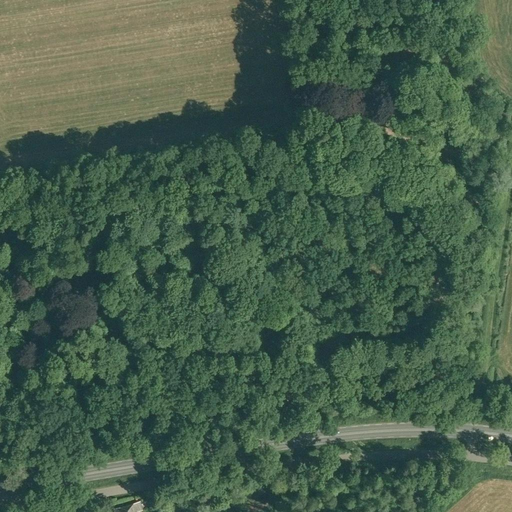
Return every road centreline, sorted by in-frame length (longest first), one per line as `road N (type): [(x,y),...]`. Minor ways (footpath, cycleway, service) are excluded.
road 1 (primary): [(511,437),(373,432),(0,492)]
road 2 (unclassified): [(511,463),(371,457),(0,509)]
road 3 (track): [(0,202),(461,128)]
